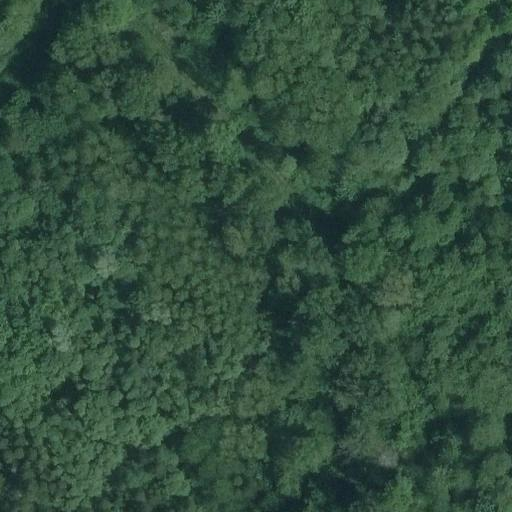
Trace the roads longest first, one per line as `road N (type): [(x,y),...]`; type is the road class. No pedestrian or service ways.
road 1 (track): [(120,0),(341,237),(348,511)]
road 2 (track): [(97,511),(175,438),(208,425),(347,409)]
road 3 (track): [(511,38),(341,237)]
